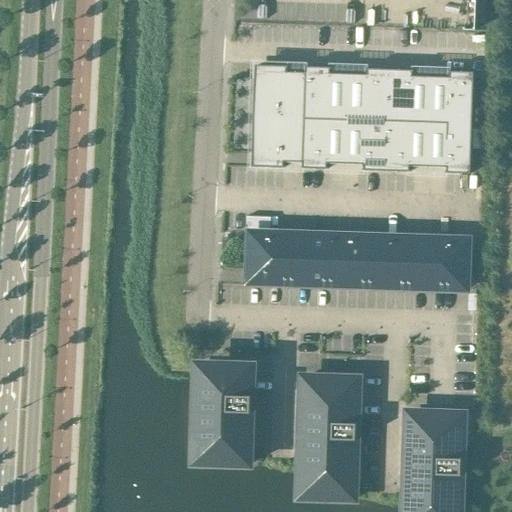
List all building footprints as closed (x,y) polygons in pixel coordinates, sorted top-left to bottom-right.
[(254,78),(253,116),(305,118),(307,67),(305,67),(304,73),(286,72),(286,68),(287,68),(287,66),(271,66),(258,65),(258,78),(254,78)] [(305,118),(346,119),(347,74),(329,74),(329,69),(330,69),(330,68),(307,67),(305,118)] [(347,74),(346,119),(387,120),(389,70),(365,69),(365,71),(366,71),(366,75),(347,74)] [(387,120),(429,122),(430,77),(412,76),(412,72),(413,72),(413,70),(389,70),(387,120)] [(448,78),(430,77),(429,122),(471,123),(473,72),(448,72),(448,73),(449,73),(448,78)] [(301,168),(303,169),(305,118),(253,116),(252,154),(255,154),(255,166),(255,167),(284,168),(284,166),(283,166),(283,162),(301,163),(301,168)] [(346,119),(305,118),(303,169),(327,169),(327,168),(326,168),(326,163),(345,164),(346,119)] [(386,171),(387,120),(346,119),(345,164),(363,165),(363,169),(362,169),(362,170),(386,171)] [(429,122),(387,120),(386,171),(410,172),(410,170),(409,170),(409,166),(427,167),(429,122)] [(444,173),(469,174),(471,123),(429,122),(427,167),(445,167),(445,171),(444,171),(444,173)] [(270,234),(249,233),(248,270),(252,270),(251,283),(268,283),(270,234)] [(270,234),(268,283),(288,284),(290,234),(270,234)] [(308,285),(309,235),(290,234),(288,284),(308,285)] [(308,285),(327,285),(329,236),(309,235),(308,285)] [(329,236),(327,285),(347,286),(348,236),(329,236)] [(347,286),(366,287),(368,237),(348,236),(347,286)] [(386,287),(388,237),(368,237),(366,287),(386,287)] [(406,288),(407,238),(388,237),(386,287),(406,288)] [(407,238),(406,288),(425,288),(427,239),(407,238)] [(444,289),(446,239),(427,239),(425,288),(444,289)] [(446,239),(444,289),(466,290),(467,240),(446,239)] [(196,374),(194,462),(246,464),(246,465),(248,465),(248,456),(251,367),(218,366),(218,375),(196,374)] [(303,378),(299,497),(351,498),(351,500),(353,500),(356,395),(334,394),(335,379),(303,378)] [(407,421),(404,511),(458,511),(459,481),(459,474),(460,474),(460,465),(460,459),(460,444),(461,414),(429,413),(429,422),(407,421)]
